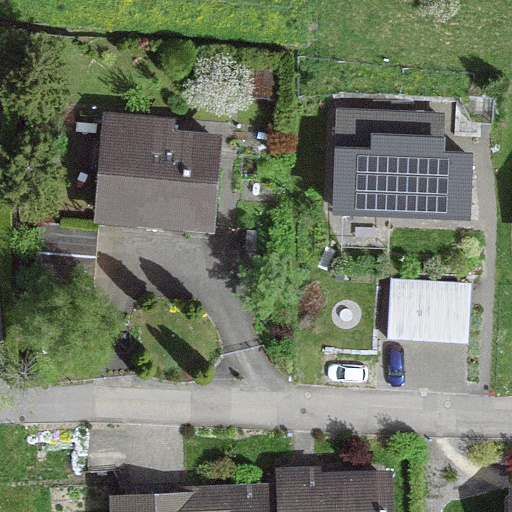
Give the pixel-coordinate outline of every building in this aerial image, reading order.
[(95,217),(206,226),(213,142),(164,138),(166,125),(103,120),(95,217)] [(437,128),(333,122),(327,220),(454,227),(458,173),(434,171),(437,128)] [(90,288),(94,229),(35,224),(30,283),(87,288),(90,288)] [(463,293),(386,292),(386,345),(462,346),(463,293)] [(383,511),(383,481),(277,485),(277,492),(181,496),(181,505),(121,507),(120,511),(383,511)]
